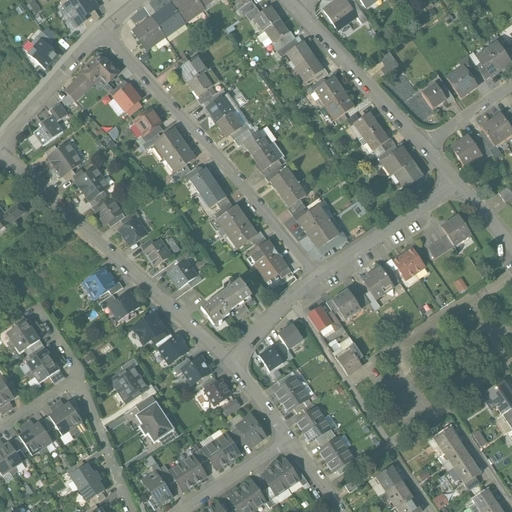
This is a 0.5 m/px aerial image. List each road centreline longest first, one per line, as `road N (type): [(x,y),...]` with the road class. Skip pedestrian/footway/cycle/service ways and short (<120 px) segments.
road 1 (residential): [(100,31),(220,158),(316,277)]
road 2 (residential): [(0,150),(231,364)]
road 3 (residential): [(422,144),(295,9)]
road 4 (residential): [(459,185),(316,277)]
road 5 (residential): [(0,144),(100,31)]
road 6 (residential): [(130,511),(77,379)]
road 7 (residential): [(180,511),(290,441)]
